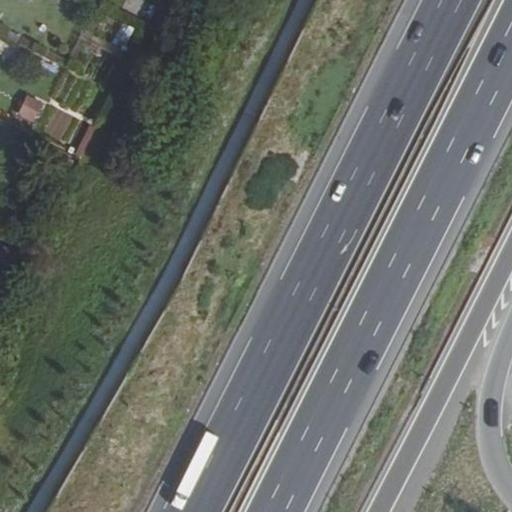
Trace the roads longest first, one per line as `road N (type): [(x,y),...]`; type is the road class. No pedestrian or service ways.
road 1 (trunk): [(455,0),(196,511)]
road 2 (trunk): [(270,511),(511,33)]
road 3 (trunk): [(379,511),(511,255)]
road 4 (trunk): [(511,492),(492,455),(489,427),(492,388),(511,332)]
